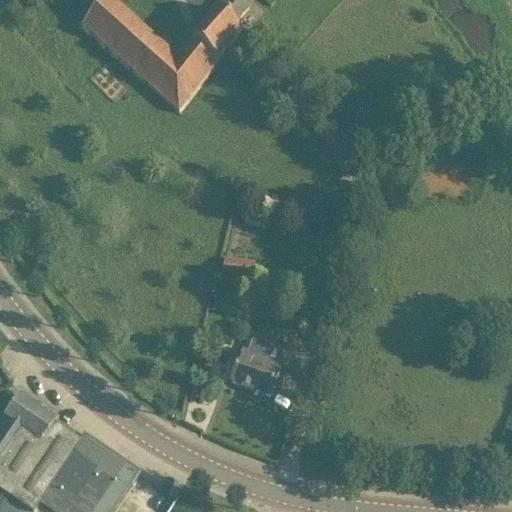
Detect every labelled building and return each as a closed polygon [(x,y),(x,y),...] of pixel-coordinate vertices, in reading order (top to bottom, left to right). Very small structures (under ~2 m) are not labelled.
[(177,59),(111,0),(107,0),(82,28),(176,113),(220,63),(210,54),(194,40),(177,59)] [(235,26),(246,13),(250,9),(240,0),(230,0),(205,29),(194,40),(220,63),(229,51),(231,50),(231,49),(244,34),(235,26)] [(253,280),(254,265),(226,262),(224,277),(253,280)] [(268,334),(279,308),(266,302),(254,328),(268,334)] [(252,343),(248,354),(244,353),(232,384),(270,399),(282,367),(277,365),(281,354),(252,343)] [(117,511),(141,478),(85,440),(84,441),(85,441),(84,443),(57,425),(59,422),(22,397),(0,430),(0,494),(9,501),(2,511),(117,511)]
